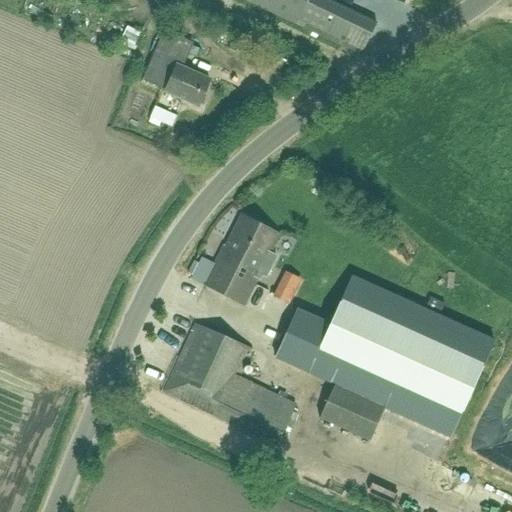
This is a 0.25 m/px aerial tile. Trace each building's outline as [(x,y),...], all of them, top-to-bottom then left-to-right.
[(243,0),(359,56),(374,24),(325,0),(243,0)] [(127,24),(121,37),(135,44),(142,31),(127,24)] [(198,106),(208,82),(176,67),(178,62),(154,51),(141,80),(164,91),(198,106)] [(202,286),(222,296),(237,265),(239,266),(259,226),(239,216),(219,256),(217,255),(202,286)] [(222,296),(242,306),(277,235),(259,226),(239,266),(237,265),(222,296)] [(296,310),(274,357),(334,384),(333,386),(334,386),(384,409),(384,408),(450,438),(493,342),(351,278),(329,325),(296,310)] [(428,309),(439,314),(443,304),(432,299),(428,309)] [(274,445),(293,404),(233,376),(235,371),(239,373),(249,351),(193,325),(161,392),(274,445)] [(334,386),(318,419),(369,442),(384,409),(334,386)]
